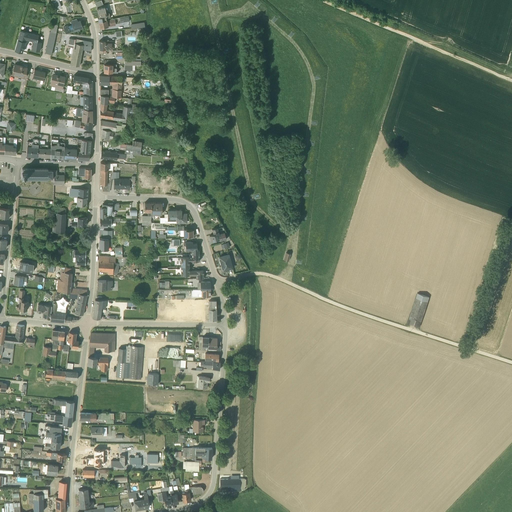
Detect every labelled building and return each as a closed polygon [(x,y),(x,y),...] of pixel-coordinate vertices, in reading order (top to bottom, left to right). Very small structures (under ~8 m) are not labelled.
[(51,0),(54,8),(61,6),(59,1),(61,0),(51,0)] [(98,16),(99,21),(107,19),(107,17),(110,17),(109,12),(106,13),(105,5),(97,7),(101,15),(98,16)] [(107,19),(99,21),(100,28),(108,26),(108,27),(116,25),(115,17),(107,19)] [(68,25),(63,26),(65,33),(69,32),(70,33),(79,30),(78,29),(82,27),(80,21),(77,21),(76,18),(70,20),(71,23),(72,25),(68,26),(68,25)] [(58,25),(57,25),(52,23),(51,24),(45,53),(51,55),(58,25)] [(31,50),(39,51),(41,42),(37,41),(38,35),(20,31),(14,50),(22,52),(26,40),(33,42),(31,50)] [(91,41),(69,38),(68,47),(71,47),(70,53),(72,54),(70,65),(79,67),(82,50),(91,51),(91,41)] [(110,50),(113,50),(113,41),(99,41),(99,50),(99,54),(103,54),(103,52),(110,52),(110,50)] [(14,65),(12,75),(25,78),(27,68),(14,65)] [(104,72),(117,73),(117,71),(116,71),(116,65),(104,65),(104,72)] [(34,70),(32,77),(40,79),(40,82),(42,83),(43,80),(45,72),(34,70)] [(53,74),(50,84),(64,87),(66,77),(53,74)] [(82,86),(92,86),(91,81),(88,78),(74,75),(73,82),(82,83),(82,86)] [(115,97),(121,97),(122,85),(122,76),(99,75),(99,84),(112,85),(112,89),(109,89),(100,89),(100,95),(115,97)] [(66,93),(78,94),(79,91),(72,91),(72,90),(72,89),(72,87),(72,86),(67,85),(67,86),(66,93)] [(92,86),(84,86),(83,91),(79,91),(79,94),(80,95),(92,96),(92,86)] [(80,95),(80,105),(83,105),(83,109),(92,110),(92,96),(80,95)] [(108,102),(114,103),(115,97),(100,95),(100,102),(107,104),(108,103),(108,102)] [(132,99),(128,98),(127,106),(135,107),(136,104),(131,103),(132,99)] [(100,103),(100,113),(100,117),(129,122),(130,117),(130,115),(134,116),(136,108),(135,107),(123,106),(122,113),(106,110),(107,104),(100,102),(100,103)] [(92,110),(83,109),(76,108),(75,116),(82,117),(92,118),(92,113),(92,110)] [(34,115),(26,114),(25,121),(33,122),(34,115)] [(92,123),(75,120),(74,126),(80,127),(80,128),(92,129),(92,123)] [(125,124),(100,120),(100,128),(115,131),(115,130),(124,132),(125,124)] [(7,122),(6,129),(14,130),(15,123),(7,122)] [(112,138),(121,139),(122,133),(115,132),(115,131),(102,129),(101,136),(104,137),(103,141),(111,142),(112,138)] [(5,144),(4,153),(15,154),(17,138),(9,137),(9,144),(5,144)] [(26,155),(37,156),(38,144),(39,142),(39,139),(32,138),(32,141),(27,141),(26,155)] [(84,139),(78,139),(77,143),(80,144),(80,147),(77,147),(77,149),(77,151),(78,151),(90,152),(91,140),(84,139)] [(38,144),(37,156),(50,157),(51,148),(48,148),(48,145),(44,144),(44,142),(39,142),(38,144)] [(112,142),(114,143),(113,146),(112,146),(112,147),(119,148),(119,149),(125,149),(124,153),(133,154),(140,154),(141,146),(112,142)] [(77,149),(64,148),(63,159),(69,159),(69,158),(76,159),(77,151),(77,149)] [(90,152),(78,151),(77,159),(89,160),(90,152)] [(117,158),(125,159),(125,157),(132,158),(133,154),(101,151),(100,158),(106,158),(105,162),(107,163),(107,159),(117,160),(117,158)] [(51,181),(54,181),(54,170),(48,170),(48,169),(26,168),(22,168),(22,171),(21,171),(21,176),(22,176),(22,179),(26,179),(48,179),(48,178),(51,178),(51,181)] [(84,178),(90,178),(91,168),(78,168),(78,176),(84,176),(84,178)] [(56,170),(54,170),(54,181),(54,184),(60,184),(64,184),(64,177),(64,175),(56,175),(56,170)] [(112,172),(111,179),(114,179),(114,188),(129,188),(129,184),(134,184),(135,176),(131,176),(131,178),(129,178),(129,179),(119,179),(119,172),(112,172)] [(75,197),(76,197),(87,197),(87,188),(79,188),(79,186),(66,186),(66,195),(75,197)] [(87,205),(87,197),(76,197),(75,197),(75,202),(76,202),(77,205),(87,205)] [(99,207),(99,217),(106,217),(106,216),(108,216),(108,214),(111,214),(112,209),(118,210),(119,203),(108,204),(102,203),(102,204),(102,207),(99,207)] [(150,225),(151,203),(144,203),(144,212),(147,212),(147,216),(142,216),(141,225),(150,225)] [(161,203),(151,203),(151,214),(161,215),(161,203)] [(10,209),(0,208),(0,212),(0,217),(9,218),(9,213),(8,213),(9,209),(10,209)] [(164,223),(176,223),(175,210),(167,210),(167,214),(164,214),(164,223)] [(181,210),(175,210),(176,223),(186,222),(186,214),(183,214),(183,212),(181,212),(181,210)] [(53,218),(52,232),(71,233),(71,229),(65,229),(66,213),(56,213),(55,219),(53,218)] [(86,225),(86,218),(86,217),(73,217),(73,221),(71,221),(71,226),(77,226),(81,227),(82,225),(86,225)] [(184,226),(177,226),(177,230),(183,230),(183,236),(192,236),(192,230),(188,230),(188,229),(184,229),(184,226)] [(219,239),(220,241),(226,239),(224,233),(219,234),(217,228),(212,229),(213,234),(209,235),(211,241),(219,239)] [(103,230),(103,238),(112,239),(112,231),(103,230)] [(99,238),(99,249),(108,249),(108,246),(112,246),(112,245),(112,241),(114,241),(114,239),(112,239),(103,238),(99,238)] [(191,254),(199,253),(199,250),(197,250),(196,243),(193,243),(192,242),(185,242),(185,251),(191,251),(191,254)] [(76,265),(85,265),(85,259),(83,259),(83,253),(85,253),(85,250),(73,249),(73,257),(75,257),(75,262),(76,262),(76,265)] [(199,259),(199,258),(199,253),(191,254),(191,257),(180,257),(180,275),(196,276),(196,279),(203,278),(203,273),(203,272),(203,271),(189,271),(189,262),(199,261),(199,260),(199,259)] [(232,268),(229,253),(219,257),(223,271),(232,268)] [(99,255),(98,270),(107,271),(107,274),(112,275),(113,272),(118,272),(118,265),(125,265),(125,257),(116,257),(116,258),(118,258),(118,262),(115,262),(115,257),(99,255)] [(29,262),(20,261),(19,270),(33,272),(34,266),(28,265),(29,262)] [(60,272),(59,279),(71,280),(72,273),(71,273),(72,268),(64,268),(64,269),(61,269),(61,272),(60,272)] [(23,277),(14,276),(13,284),(22,285),(26,285),(27,277),(23,277)] [(56,292),(69,293),(87,295),(88,290),(71,288),(71,280),(59,279),(57,279),(56,292)] [(112,280),(97,280),(97,290),(112,290),(112,280)] [(198,282),(198,289),(210,289),(210,281),(200,281),(200,282),(198,282)] [(25,290),(19,290),(18,302),(19,302),(19,306),(17,306),(16,309),(23,310),(23,311),(25,311),(25,310),(26,310),(27,301),(27,300),(24,300),(25,290)] [(429,296),(418,292),(407,323),(419,327),(429,296)] [(82,315),(87,295),(69,293),(68,298),(77,299),(75,313),(82,315)] [(101,308),(105,308),(106,300),(95,300),(93,318),(100,319),(101,308)] [(52,302),(52,306),(50,318),(50,320),(70,322),(77,321),(77,318),(71,317),(71,316),(65,315),(66,308),(60,307),(60,303),(52,302)] [(42,316),(50,318),(52,306),(38,304),(37,312),(43,313),(42,316)] [(14,343),(25,344),(26,338),(23,338),(23,331),(16,330),(14,343)] [(55,356),(56,348),(58,330),(52,330),(51,339),(53,339),(52,350),(50,350),(51,347),(43,346),(42,355),(55,356)] [(64,331),(58,330),(56,348),(62,348),(62,352),(68,352),(69,347),(69,342),(67,341),(66,341),(66,344),(63,344),(64,331)] [(69,332),(67,341),(69,342),(69,347),(77,348),(78,341),(75,340),(76,333),(69,332)] [(104,351),(114,351),(114,333),(90,332),(88,346),(87,364),(96,365),(97,357),(93,356),(94,347),(104,347),(104,351)] [(4,335),(4,342),(14,343),(15,336),(4,335)] [(27,345),(27,347),(34,348),(35,336),(33,336),(32,338),(26,338),(25,344),(27,345)] [(195,346),(195,349),(207,350),(208,337),(202,336),(199,336),(199,342),(198,346),(195,346)] [(208,348),(216,349),(216,337),(208,337),(208,348)] [(141,379),(143,347),(126,345),(126,348),(118,348),(116,377),(141,379)] [(219,353),(205,352),(205,360),(218,361),(219,353)] [(100,365),(100,370),(107,370),(108,357),(97,357),(96,365),(100,365)] [(179,368),(185,368),(185,360),(176,359),(176,360),(173,360),(173,366),(179,367),(179,368)] [(207,368),(219,369),(220,362),(200,361),(200,366),(206,366),(206,367),(207,367),(207,368)] [(77,379),(77,372),(65,370),(53,369),(45,368),(44,376),(52,377),(52,378),(77,379)] [(158,373),(147,373),(146,384),(158,384),(158,373)] [(197,375),(196,386),(197,386),(206,387),(207,380),(208,380),(209,376),(198,375),(198,376),(197,375)] [(114,400),(116,386),(107,385),(107,389),(102,389),(100,404),(111,405),(111,400),(114,400)] [(52,401),(49,401),(49,404),(62,405),(61,414),(72,416),(73,401),(52,399),(52,401)] [(62,424),(71,425),(72,416),(54,414),(37,413),(37,419),(45,420),(45,419),(54,419),(58,419),(58,421),(62,421),(62,424)] [(114,413),(101,413),(101,419),(102,420),(106,420),(106,423),(113,423),(113,419),(114,419),(114,413)] [(193,418),(192,430),(202,430),(202,423),(204,423),(204,418),(193,418)] [(61,427),(45,425),(44,429),(46,429),(45,436),(43,439),(61,441),(61,434),(57,433),(57,432),(54,432),(54,430),(61,431),(61,427)] [(103,426),(91,426),(91,436),(103,436),(103,435),(107,435),(106,427),(103,427),(103,426)] [(39,439),(38,442),(45,443),(44,448),(50,448),(55,448),(56,447),(60,448),(61,441),(43,439),(39,439)] [(202,446),(181,446),(181,448),(183,448),(183,450),(185,450),(185,454),(190,455),(192,455),(195,455),(195,454),(202,454),(202,446)] [(211,447),(202,446),(202,454),(202,457),(202,460),(208,460),(208,457),(210,458),(211,447)] [(66,454),(46,452),(46,456),(50,456),(50,458),(56,459),(65,460),(66,454)] [(146,461),(158,461),(158,453),(146,453),(146,461)] [(185,467),(185,469),(198,469),(198,465),(201,465),(201,459),(194,459),(194,460),(185,459),(185,460),(183,460),(182,467),(185,467)] [(45,464),(44,473),(46,473),(57,475),(58,464),(47,463),(47,464),(45,464)] [(219,478),(220,490),(240,490),(240,489),(244,489),(245,486),(246,478),(244,478),(245,478),(240,478),(240,477),(230,477),(230,476),(227,476),(227,478),(219,478)] [(59,482),(57,498),(64,498),(66,482),(59,482)] [(192,493),(200,493),(201,492),(202,492),(203,491),(203,490),(203,489),(203,488),(203,487),(202,486),(201,485),(200,485),(199,484),(188,485),(188,488),(192,487),(192,490),(192,493)] [(172,486),(169,486),(171,502),(178,501),(177,492),(174,493),(173,489),(172,489),(172,486)] [(181,496),(182,500),(187,500),(187,499),(191,498),(189,490),(192,490),(192,487),(188,488),(184,489),(184,491),(181,492),(182,495),(181,496)] [(43,510),(43,488),(34,489),(33,489),(33,493),(33,503),(33,510),(43,510)] [(87,488),(78,489),(79,498),(88,497),(87,488)] [(140,498),(142,507),(148,506),(147,503),(149,503),(147,494),(150,493),(150,488),(149,488),(146,489),(146,490),(143,491),(144,497),(140,498)] [(139,490),(127,492),(129,500),(133,500),(135,509),(142,507),(140,498),(137,498),(135,491),(139,491),(139,490)] [(165,490),(161,491),(157,492),(158,499),(163,499),(164,499),(165,503),(171,502),(170,493),(166,494),(165,490)] [(88,497),(79,498),(80,506),(93,505),(93,500),(89,500),(88,497)] [(64,498),(55,498),(56,510),(65,510),(64,498)] [(20,511),(20,503),(4,503),(4,511),(20,511)]
